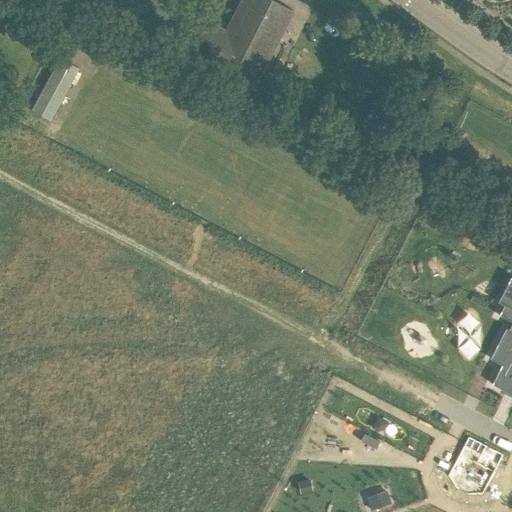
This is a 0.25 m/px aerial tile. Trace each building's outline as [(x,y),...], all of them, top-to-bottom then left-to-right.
[(293,11),(273,0),(242,0),(226,31),(198,16),(181,50),(253,87),(293,11)] [(31,110),(50,120),(50,121),(58,106),(78,69),(59,58),(31,110)] [(0,98),(0,109),(8,114),(13,106),(0,98)] [(511,266),(507,275),(497,269),(487,286),(482,294),(488,298),(482,308),(496,316),(492,322),(489,321),(471,351),(482,358),(471,376),(486,385),(489,380),(499,386),(496,391),(511,400),(511,398),(511,266)] [(433,456),(438,474),(455,484),(475,478),(476,477),(498,440),(456,416),(435,453),(433,456)]
